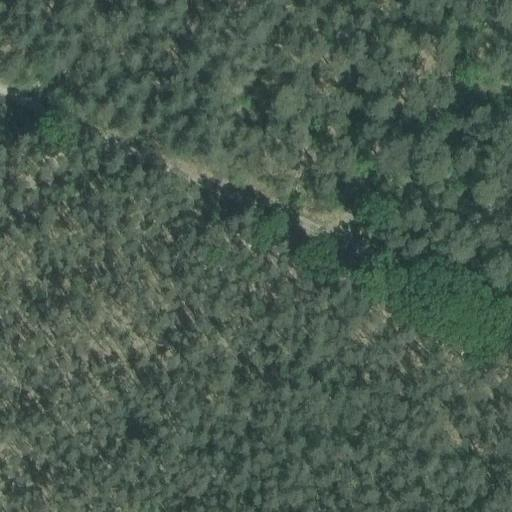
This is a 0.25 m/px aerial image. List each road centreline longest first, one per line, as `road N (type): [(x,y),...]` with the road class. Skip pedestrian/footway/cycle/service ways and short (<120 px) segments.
road 1 (unknown): [(341,246),(454,0)]
road 2 (unknown): [(511,328),(341,246)]
